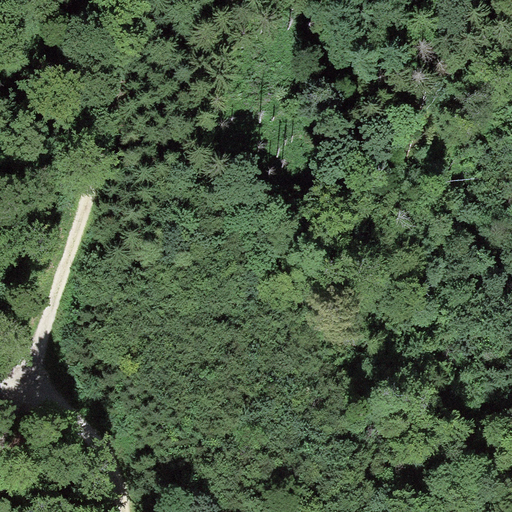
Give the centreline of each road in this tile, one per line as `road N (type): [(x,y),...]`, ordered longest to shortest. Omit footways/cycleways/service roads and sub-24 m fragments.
road 1 (track): [(112,0),(65,252),(20,385)]
road 2 (track): [(20,385),(65,406),(110,449),(130,511)]
